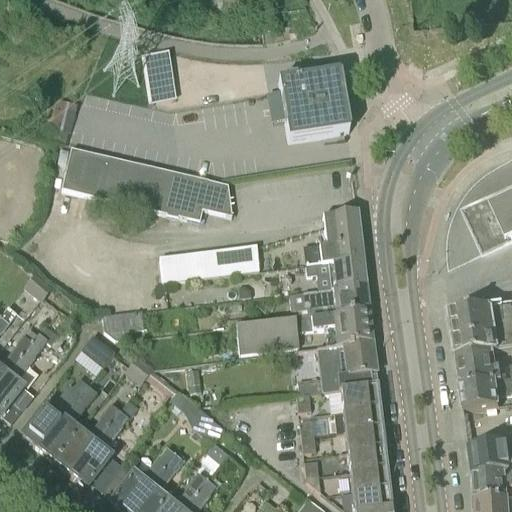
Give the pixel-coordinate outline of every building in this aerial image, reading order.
[(193,83),(197,109),(244,102),(240,76),(193,83)] [(279,89),(287,147),(347,137),(337,79),(279,89)] [(68,149),(77,111),(58,106),(49,144),(68,149)] [(231,222),(227,191),(70,155),(60,196),(199,227),(201,216),(231,222)] [(511,243),(511,201),(473,219),(490,254),(511,243)] [(306,270),(362,263),(356,217),(322,221),(326,249),(304,251),(306,270)] [(161,288),(259,276),(256,252),(158,263),(161,288)] [(332,292),(365,290),(362,263),(306,270),(307,280),(316,279),(316,281),(330,279),(332,292)] [(24,292),(39,305),(50,293),(34,279),(24,292)] [(163,289),(155,290),(156,301),(164,300),(163,289)] [(244,290),(238,291),(240,303),(251,302),(250,294),(244,290)] [(335,318),(368,315),(365,290),(332,292),(302,296),(304,310),(334,306),(335,318)] [(511,308),(449,318),(455,360),(468,358),(499,353),(499,354),(511,352),(511,308)] [(115,345),(124,343),(123,335),(145,332),(143,314),(101,320),(102,335),(115,345)] [(337,351),(372,347),(368,315),(335,318),(235,330),(238,357),(298,350),(296,336),(335,332),(337,351)] [(45,331),(37,341),(0,387),(0,421),(23,393),(15,387),(46,348),(49,351),(57,341),(45,331)] [(0,387),(37,341),(29,334),(22,341),(0,368),(0,387)] [(102,374),(114,359),(91,341),(80,356),(102,374)] [(315,354),(319,385),(296,388),(297,400),(378,390),(372,347),(315,354)] [(459,389),(502,383),(500,370),(494,371),(492,355),(468,358),(455,360),(459,389)] [(141,390),(153,374),(136,362),(124,378),(141,390)] [(502,383),(459,389),(464,417),(500,412),(498,402),(511,400),(511,381),(511,382),(502,383)] [(21,440),(38,454),(86,393),(78,387),(72,395),(68,392),(63,398),(67,401),(54,418),(45,411),(21,440)] [(86,393),(38,454),(54,466),(78,435),(70,429),(94,399),(86,393)] [(342,418),(378,414),(376,393),(339,397),(342,418)] [(184,415),(191,406),(178,396),(171,405),(184,415)] [(308,400),(298,401),(295,401),(296,410),(309,408),(308,400)] [(100,497),(120,471),(110,463),(111,461),(103,455),(122,432),(138,414),(127,406),(120,415),(69,478),(86,492),(89,488),(100,497)] [(309,408),(296,410),(297,418),(310,417),(309,408)] [(69,478),(120,415),(112,409),(86,442),(78,435),(54,466),(69,478)] [(344,438),(381,434),(378,414),(342,418),(344,438)] [(209,443),(214,436),(201,425),(195,432),(209,443)] [(298,428),(299,435),(312,434),(311,426),(298,428)] [(312,434),(299,435),(300,443),(313,441),(312,434)] [(346,459),(383,454),(381,434),(344,438),(346,459)] [(313,441),(300,443),(301,451),(314,449),(313,441)] [(468,453),(472,481),(511,474),(511,459),(511,447),(468,453)] [(314,449),(301,451),(302,459),(315,457),(314,449)] [(111,511),(133,511),(174,461),(166,454),(159,462),(159,461),(139,486),(120,471),(100,497),(111,506),(108,509),(111,511)] [(349,479),(385,475),(383,454),(346,459),(349,479)] [(334,474),(322,474),(323,492),(343,490),(343,479),(347,478),(346,459),(333,460),(334,474)] [(158,511),(164,506),(156,499),(176,475),(183,467),(174,461),(133,511),(158,511)] [(303,468),(304,477),(317,475),(316,467),(303,468)] [(511,474),(472,481),(474,507),(511,502),(511,474)] [(317,475),(304,477),(305,484),(318,482),(317,475)] [(351,499),(388,495),(385,475),(349,479),(351,499)] [(184,511),(206,485),(197,478),(190,487),(191,488),(172,511),(164,506),(158,511),(184,511)] [(318,482),(305,484),(305,487),(319,497),(318,482)] [(206,485),(184,511),(200,511),(209,501),(208,500),(214,492),(206,485)] [(352,511),(389,511),(388,495),(351,499),(352,511)] [(511,511),(511,502),(474,507),(473,511),(511,511)]
